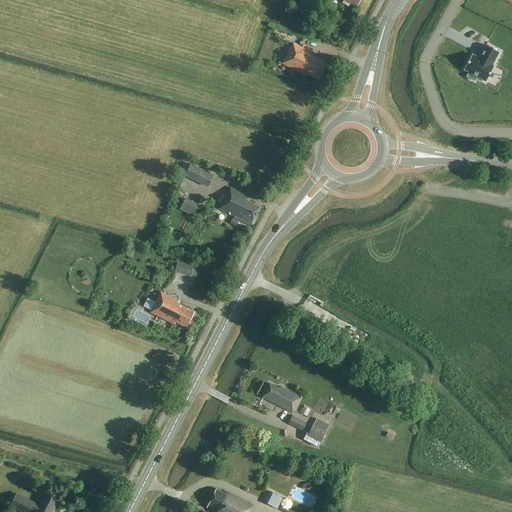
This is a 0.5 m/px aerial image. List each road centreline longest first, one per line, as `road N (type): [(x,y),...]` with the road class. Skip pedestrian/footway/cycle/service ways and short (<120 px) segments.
road 1 (primary): [(129,511),(264,249),(289,219)]
road 2 (unclassified): [(511,133),(454,130),(439,116),(424,65),(456,0)]
